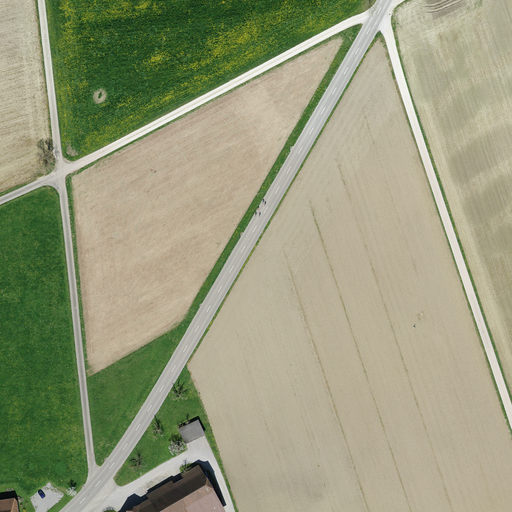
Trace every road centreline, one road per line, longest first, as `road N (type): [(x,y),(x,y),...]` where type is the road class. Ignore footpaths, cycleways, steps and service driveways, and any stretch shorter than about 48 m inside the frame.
road 1 (tertiary): [(385,0),(99,482)]
road 2 (track): [(40,0),(59,173),(377,15)]
road 3 (track): [(375,19),(511,423)]
road 4 (unclassified): [(0,199),(59,173),(90,460),(99,482)]
road 5 (track): [(88,496),(126,492),(197,457),(214,470),(229,511)]
